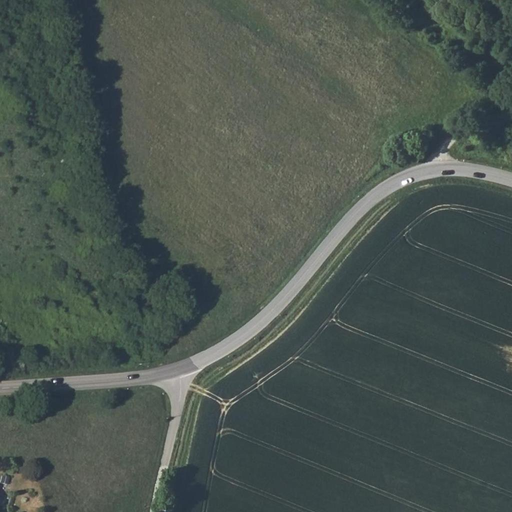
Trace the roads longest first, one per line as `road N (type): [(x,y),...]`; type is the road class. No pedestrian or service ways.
road 1 (secondary): [(184,369),(279,309),(394,183),(464,169),(511,181)]
road 2 (secondary): [(0,387),(184,369)]
road 3 (unclassified): [(154,511),(184,369)]
